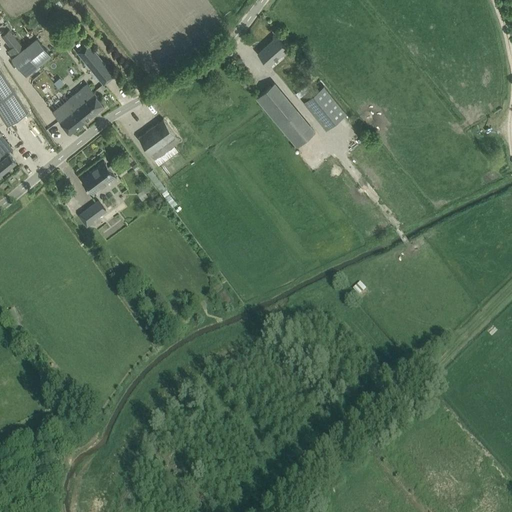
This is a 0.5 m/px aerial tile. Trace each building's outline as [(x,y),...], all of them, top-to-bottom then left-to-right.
[(11,28),(16,34),(20,30),(16,24),(11,28)] [(73,27),(78,33),(82,30),(77,24),(73,27)] [(27,45),(40,63),(51,54),(37,37),(27,45)] [(259,53),(265,60),(269,64),(286,49),(276,37),(259,53)] [(104,84),(114,75),(88,43),(77,51),(104,84)] [(26,75),(40,63),(27,45),(11,57),(26,75)] [(0,113),(7,125),(29,112),(0,67),(0,113)] [(44,94),(55,85),(42,70),(32,79),(44,94)] [(104,105),(98,97),(87,83),(66,100),(67,101),(73,109),(74,108),(84,121),(104,105)] [(314,131),(274,83),(257,97),(297,145),(314,131)] [(323,84),(303,101),(326,128),(346,112),(323,84)] [(228,106),(233,102),(229,97),(224,100),(228,106)] [(70,132),(84,121),(74,108),(73,109),(67,101),(66,100),(53,111),(70,132)] [(180,141),(175,135),(164,119),(139,137),(155,159),(180,141)] [(3,159),(0,155),(0,173),(1,174),(16,161),(9,153),(3,159)] [(115,175),(104,161),(82,177),(93,192),(115,175)] [(158,187),(162,192),(168,188),(164,183),(158,187)] [(106,210),(98,200),(78,215),(86,225),(106,210)] [(7,314),(14,326),(21,322),(13,310),(7,314)] [(29,361),(34,370),(39,366),(34,358),(29,361)]
